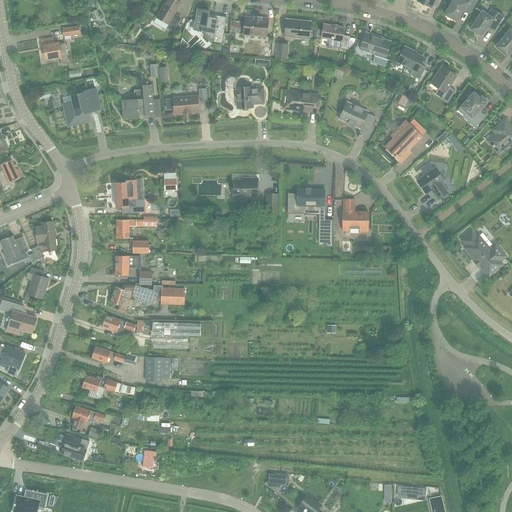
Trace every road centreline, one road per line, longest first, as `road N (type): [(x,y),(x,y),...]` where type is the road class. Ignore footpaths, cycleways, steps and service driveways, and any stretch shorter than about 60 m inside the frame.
road 1 (residential): [(511,338),(447,279),(380,187),(338,158),(284,144),(159,148),(63,169)]
road 2 (tertiary): [(0,440),(48,364),(78,228),(70,190)]
road 3 (residential): [(0,454),(225,498),(254,511)]
road 4 (tertiary): [(63,169),(23,109),(0,15)]
road 5 (residential): [(511,93),(489,66),(398,19)]
